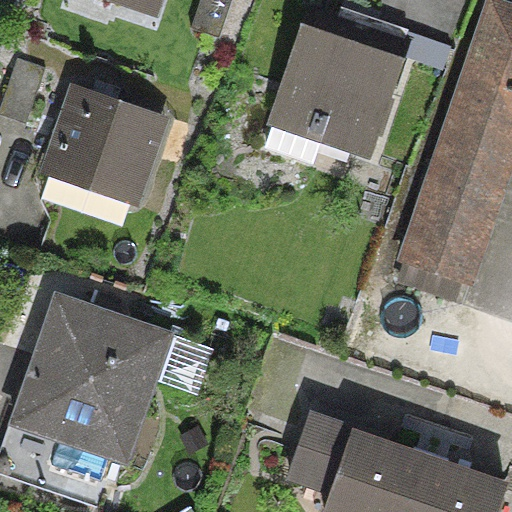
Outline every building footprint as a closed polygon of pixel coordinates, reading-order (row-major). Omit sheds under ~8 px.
[(215,42),(229,0),(197,0),(187,32),(215,42)] [(511,14),(488,6),(400,263),(464,285),(511,142),(511,14)] [(363,152),(385,87),(356,77),(369,38),(308,17),(263,150),(308,165),(317,137),(363,152)] [(0,99),(0,119),(22,127),(42,71),(13,61),(0,99)] [(154,125),(73,97),(49,168),(129,196),(132,189),(137,188),(142,174),(138,170),(154,125)] [(95,316),(54,301),(11,425),(53,439),(58,425),(84,434),(79,448),(120,462),(163,339),(121,325),(117,338),(91,329),(95,316)] [(407,511),(425,461),(353,436),(354,432),(309,417),(295,457),(338,472),(327,505),(346,511),(407,511)] [(490,511),(499,487),(425,461),(407,511),(490,511)]
